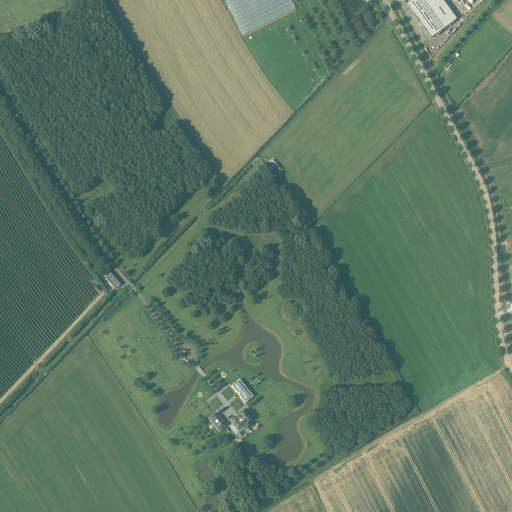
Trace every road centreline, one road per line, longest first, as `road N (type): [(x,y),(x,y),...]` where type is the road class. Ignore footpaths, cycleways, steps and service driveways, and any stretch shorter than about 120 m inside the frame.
road 1 (track): [(0,81),(110,261),(232,409)]
road 2 (unclassified): [(497,309),(486,193),(383,0)]
